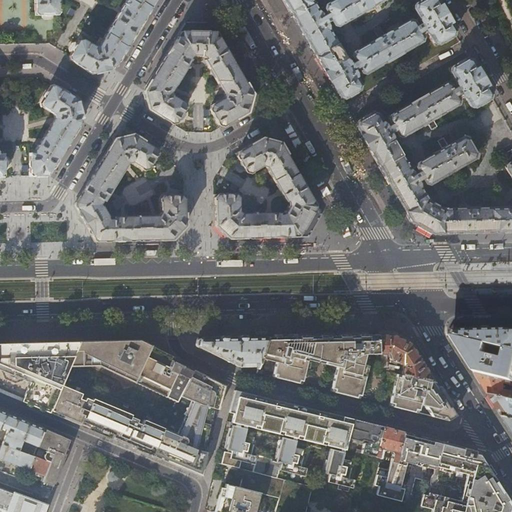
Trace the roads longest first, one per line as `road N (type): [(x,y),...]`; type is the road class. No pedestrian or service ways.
road 1 (primary): [(389,259),(0,272)]
road 2 (residential): [(494,431),(472,433),(232,380),(177,347),(171,303)]
road 3 (primary): [(171,303),(413,303)]
road 4 (residential): [(298,100),(205,148),(179,144),(112,104)]
road 5 (tertiary): [(389,259),(298,100)]
road 6 (primary): [(0,311),(171,303)]
road 7 (residential): [(0,205),(49,205),(112,104)]
road 8 (residential): [(413,303),(494,431)]
road 9 (residential): [(82,435),(191,481),(193,511)]
road 10 (residential): [(0,476),(61,499),(82,435)]
road 11 (residential): [(112,104),(37,59),(0,59)]
road 12 (residential): [(112,104),(177,0)]
road 13 (primary): [(511,253),(389,259)]
